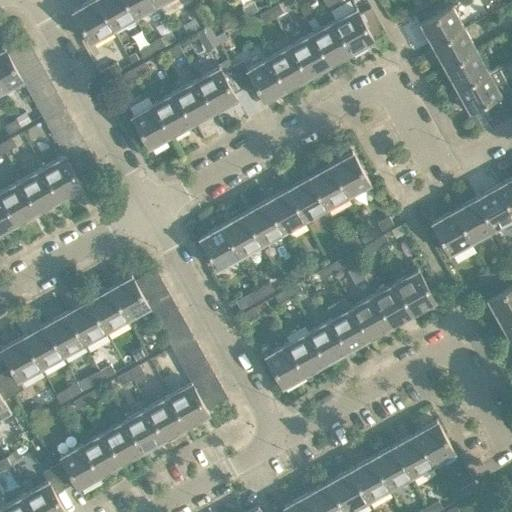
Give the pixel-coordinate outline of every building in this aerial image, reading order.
[(112,29),(113,28),(97,0),(88,0),(74,8),(74,7),(72,8),(91,41),(92,40),(92,39),(112,28),(112,29)] [(97,0),(113,28),(114,28),(113,27),(133,16),(134,17),(135,16),(125,0),(97,0)] [(125,0),(135,16),(136,16),(135,15),(155,4),(155,5),(156,4),(153,0),(125,0)] [(242,7),(246,14),(257,8),(253,0),(242,7)] [(281,1),(270,7),(275,14),(286,8),(281,1)] [(431,43),(432,44),(465,26),(464,25),(463,25),(452,5),(453,5),(452,3),(419,22),(420,23),(421,23),(432,43),(431,43)] [(335,17),(333,18),(352,51),(353,50),(372,39),(373,39),(374,39),(356,5),(354,6),(355,7),(335,18),(335,17)] [(270,7),(260,13),(264,20),(275,14),(270,7)] [(333,19),(313,30),(313,29),(312,30),(330,63),(331,63),(331,62),(351,51),(352,51),(333,18),(333,19)] [(465,26),(432,44),(432,45),(433,45),(444,64),(443,65),(444,66),(477,47),(476,46),(476,47),(464,27),(465,27),(465,26)] [(291,42),(290,42),(309,75),(310,75),(309,74),(329,63),(329,64),(330,63),(312,30),(311,31),(292,42),(291,42)] [(160,36),(149,42),(153,50),(164,44),(160,36)] [(28,40),(8,52),(14,63),(35,52),(28,40)] [(138,48),(143,56),(153,50),(149,42),(138,48)] [(270,54),(269,54),(287,87),(288,87),(288,86),(307,75),(308,76),(309,75),(290,42),(289,43),(290,44),(270,55),(270,54)] [(178,43),(167,49),(171,56),(182,50),(178,43)] [(0,89),(1,91),(1,90),(21,79),(21,80),(22,79),(19,73),(14,63),(8,52),(4,46),(3,46),(3,47),(0,48),(0,89)] [(287,87),(269,54),(268,55),(268,56),(248,67),(248,66),(247,67),(236,47),(226,53),(232,64),(244,85),(254,80),(265,100),(266,99),(266,98),(286,87),(286,88),(287,87)] [(488,69),(477,49),(477,48),(477,47),(444,66),(444,67),(445,66),(456,86),(456,87),(489,69),(488,68),(488,69)] [(35,52),(14,63),(19,73),(41,62),(35,52)] [(105,67),(109,75),(121,68),(117,61),(105,67)] [(145,61),(134,67),(139,74),(150,68),(145,61)] [(41,62),(19,73),(22,79),(25,84),(46,72),(41,62)] [(234,91),(244,85),(232,64),(222,70),(219,64),(217,65),(218,66),(198,77),(197,76),(215,109),(216,109),(215,108),(235,97),(236,98),(237,97),(234,91)] [(501,91),(509,87),(497,65),(489,69),(456,87),(457,88),(468,108),(469,110),(479,104),(489,98),(500,92),(501,91)] [(134,67),(123,73),(128,81),(139,74),(134,67)] [(46,72),(25,84),(31,95),(52,83),(46,72)] [(176,88),(175,88),(193,121),(194,121),(194,120),(214,109),(214,110),(215,109),(197,76),(195,77),(196,78),(176,89),(176,88)] [(52,83),(31,95),(36,104),(57,92),(52,83)] [(511,113),(511,90),(510,86),(509,87),(501,91),(500,92),(511,113)] [(154,100),(153,100),(172,133),(173,133),(172,132),(192,121),(192,122),(193,121),(175,88),(174,89),(174,90),(155,101),(154,100)] [(57,92),(36,104),(42,113),(63,101),(57,92)] [(500,92),(489,98),(501,119),(511,113),(500,92)] [(489,98),(479,104),(491,125),(501,119),(489,98)] [(171,134),(172,133),(153,100),(152,101),(153,102),(133,113),(132,112),(131,113),(149,146),(151,145),(150,144),(170,133),(171,134)] [(66,106),(44,118),(50,129),(72,117),(66,106)] [(72,117),(50,129),(56,139),(77,128),(72,117)] [(4,124),(9,132),(20,126),(16,118),(4,124)] [(77,128),(56,139),(62,149),(83,137),(77,128)] [(12,137),(1,143),(5,151),(16,145),(12,137)] [(68,160),(89,148),(83,137),(62,149),(64,153),(68,160)] [(89,148),(68,160),(73,170),(95,158),(89,148)] [(331,161),(330,162),(348,195),(349,194),(348,193),(368,182),(369,183),(370,182),(352,149),(350,150),(351,151),(331,162),(331,161)] [(43,164),(42,165),(60,198),(61,197),(80,186),(81,186),(82,186),(79,180),(73,170),(68,160),(64,153),(62,153),(63,154),(43,165),(43,164)] [(95,158),(73,170),(79,180),(100,168),(95,158)] [(329,163),(309,174),(309,173),(308,174),(326,207),(327,206),(347,195),(348,195),(330,162),(329,162),(329,163)] [(21,177),(20,177),(39,210),(39,209),(59,198),(59,199),(60,198),(42,165),(41,165),(41,166),(22,177),(21,177)] [(287,185),(286,186),(305,219),(306,219),(305,218),(325,207),(326,207),(308,174),(307,174),(307,175),(288,186),(287,185)] [(498,183),(497,183),(511,210),(511,175),(498,183)] [(0,192),(17,222),(18,222),(17,221),(37,210),(38,211),(39,210),(20,177),(19,178),(20,178),(0,189),(0,192)] [(476,195),(475,195),(494,228),(495,228),(494,227),(511,216),(511,210),(497,183),(496,184),(477,195),(476,195)] [(266,198),(265,198),(283,231),(284,231),(284,230),(303,219),(304,220),(305,219),(286,186),(285,187),(286,187),(266,198)] [(0,230),(15,222),(16,223),(17,222),(0,192),(0,230)] [(454,207),(472,240),(473,240),(472,239),(492,228),(493,229),(494,228),(475,195),(474,196),(475,196),(455,208),(454,207)] [(244,210),(243,210),(261,243),(262,243),(262,242),(282,231),(282,232),(283,231),(265,198),(264,199),(244,211),(244,210)] [(471,241),(472,240),(454,207),(453,208),(453,209),(433,220),(433,219),(431,220),(450,253),(451,252),(451,251),(470,240),(471,241)] [(222,222),(221,222),(240,255),(241,255),(240,254),(260,243),(261,244),(261,243),(243,210),(242,211),(243,212),(223,223),(222,222)] [(377,221),(381,229),(394,222),(390,214),(377,221)] [(239,256),(240,255),(221,222),(220,223),(221,224),(201,235),(201,234),(199,235),(218,268),(219,267),(219,266),(238,255),(239,256)] [(355,233),(344,239),(349,247),(359,241),(355,233)] [(384,233),(373,240),(377,247),(388,241),(384,233)] [(333,245),(338,253),(349,247),(344,239),(333,245)] [(373,240),(362,246),(366,253),(377,247),(373,240)] [(312,257),(301,263),(305,271),(316,265),(312,257)] [(340,258),(329,264),(334,271),(345,265),(340,258)] [(357,262),(347,268),(356,284),(367,278),(357,262)] [(290,269),(295,277),(305,271),(301,263),(290,269)] [(499,263),(489,269),(493,276),(504,270),(499,263)] [(334,271),(329,264),(319,270),(323,277),(334,271)] [(155,267),(134,279),(140,289),(161,277),(155,267)] [(396,279),(395,279),(413,312),(415,312),(414,311),(434,300),(434,301),(436,300),(417,267),(416,268),(397,279),(396,279)] [(477,275),(482,283),(493,276),(489,269),(477,275)] [(110,285),(109,285),(128,318),(128,317),(148,306),(148,307),(149,306),(145,299),(140,289),(134,279),(131,273),(130,274),(130,275),(110,286),(110,285)] [(161,277),(140,289),(145,299),(166,287),(161,277)] [(375,291),(374,291),(392,324),(393,324),(393,323),(412,312),(413,313),(413,312),(395,279),(394,280),(395,281),(375,292),(375,291)] [(511,283),(503,289),(498,280),(483,288),(488,297),(487,298),(487,300),(488,299),(499,319),(498,319),(499,320),(511,312),(511,283)] [(268,282),(258,288),(262,295),(273,289),(268,282)] [(297,282),(286,288),(291,295),(302,289),(297,282)] [(88,297),(106,330),(107,330),(106,329),(126,318),(126,319),(128,318),(109,285),(108,286),(108,287),(89,298),(88,297)] [(166,287),(145,299),(149,306),(151,310),(173,298),(166,287)] [(247,293),(252,301),(262,295),(258,288),(247,293)] [(286,288),(275,294),(279,302),(291,295),(286,288)] [(353,303),(352,303),(370,336),(371,336),(371,335),(391,324),(391,325),(392,324),(374,291),(373,292),(373,293),(353,304),(353,303)] [(67,309),(66,309),(84,342),(85,342),(85,341),(104,330),(105,331),(106,330),(88,297),(86,298),(87,299),(67,310),(67,309)] [(173,298),(151,310),(157,320),(179,309),(173,298)] [(331,315),(330,316),(349,349),(350,348),(349,347),(369,336),(369,337),(370,336),(352,303),(351,304),(351,305),(332,316),(331,315)] [(254,306),(243,312),(247,320),(258,313),(254,306)] [(45,321),(44,321),(63,354),(63,353),(83,342),(83,343),(84,342),(66,309),(65,310),(65,311),(45,322),(45,321)] [(179,309),(157,320),(163,330),(184,318),(179,309)] [(511,312),(499,320),(500,321),(511,340),(511,341),(511,342),(511,341),(511,312)] [(310,327),(309,328),(327,361),(328,360),(328,359),(347,348),(348,349),(349,349),(330,316),(329,316),(330,317),(310,328),(310,327)] [(184,318),(163,330),(168,340),(190,328),(184,318)] [(23,333),(41,366),(42,366),(41,365),(61,354),(62,355),(63,354),(44,321),(43,322),(43,323),(24,334),(23,333)] [(288,339),(287,340),(305,373),(306,372),(306,371),(326,360),(326,361),(327,361),(309,328),(308,328),(308,329),(288,340),(288,339)] [(1,345),(0,346),(11,366),(2,371),(14,392),(24,387),(19,379),(20,378),(20,377),(39,366),(40,367),(41,366),(23,333),(21,334),(22,335),(2,346),(1,345)] [(193,334),(171,346),(177,355),(198,344),(193,334)] [(305,373),(287,340),(286,340),(287,341),(267,352),(266,351),(265,352),(283,385),(285,384),(284,383),(304,372),(305,373)] [(198,344),(177,355),(182,365),(204,354),(198,344)] [(132,351),(136,358),(147,352),(143,345),(132,351)] [(204,354),(182,365),(188,376),(209,364),(204,354)] [(111,363),(100,369),(104,376),(115,370),(111,363)] [(139,363),(128,369),(132,377),(143,371),(139,363)] [(209,364),(188,376),(191,380),(195,387),(216,375),(209,364)] [(89,375),(93,382),(104,376),(100,369),(89,375)] [(128,369),(118,375),(122,383),(132,377),(128,369)] [(0,406),(4,404),(5,405),(6,404),(3,398),(14,392),(2,371),(0,372),(0,406)] [(216,375),(195,387),(200,396),(221,385),(216,375)] [(170,392),(169,392),(187,425),(188,425),(188,424),(207,413),(208,414),(209,413),(206,407),(200,396),(195,387),(191,380),(190,381),(190,382),(170,393),(170,392)] [(221,385),(200,396),(206,407),(227,395),(221,385)] [(56,393),(60,401),(72,394),(67,387),(56,393)] [(96,388),(85,394),(89,401),(100,395),(96,388)] [(148,404),(166,437),(166,436),(186,425),(186,426),(187,425),(169,392),(168,393),(168,394),(149,405),(148,404)] [(85,394),(74,400),(79,407),(89,401),(85,394)] [(126,416),(144,449),(144,448),(164,437),(165,438),(166,437),(148,404),(146,405),(147,406),(127,417),(126,416)] [(105,428),(104,428),(122,461),(123,461),(123,460),(142,449),(143,450),(144,449),(126,416),(125,417),(125,418),(105,429),(105,428)] [(415,431),(414,430),(433,463),(433,462),(453,451),(453,452),(455,451),(436,418),(435,419),(435,420),(415,431)] [(83,440),(82,440),(101,473),(101,472),(121,461),(121,462),(122,461),(104,428),(103,429),(103,430),(83,441),(83,440)] [(393,442),(392,443),(411,476),(412,475),(411,474),(431,463),(431,464),(433,463),(414,430),(413,431),(413,432),(394,443),(393,442)] [(101,473),(82,440),(81,441),(82,442),(62,453),(61,452),(60,453),(63,459),(75,480),(78,486),(80,485),(79,484),(99,473),(100,474),(101,473)] [(372,454),(371,455),(389,488),(390,487),(390,486),(409,475),(410,476),(411,476),(392,443),(391,443),(392,444),(372,455),(372,454)] [(350,466),(349,467),(368,500),(368,499),(368,498),(388,487),(388,488),(389,488),(371,455),(370,455),(370,456),(350,467),(350,466)] [(6,456),(0,459),(0,468),(10,463),(6,456)] [(75,480),(63,459),(54,464),(66,485),(75,480)] [(66,485),(54,464),(43,470),(47,478),(48,478),(55,491),(66,485)] [(328,478),(327,479),(346,511),(347,511),(346,511),(366,500),(368,500),(349,467),(348,467),(348,468),(329,479),(328,478)] [(66,511),(55,491),(48,478),(47,478),(46,479),(47,480),(27,491),(26,490),(38,511),(62,511),(64,511),(65,511),(66,511)] [(307,491),(306,491),(317,511),(343,511),(344,511),(345,511),(346,511),(327,479),(326,480),(327,480),(307,491)] [(449,493),(454,501),(464,495),(460,487),(449,493)] [(5,502),(4,502),(9,511),(38,511),(26,490),(25,491),(25,492),(5,503),(5,502)] [(317,511),(306,491),(305,492),(285,504),(285,503),(283,504),(287,509),(281,511),(317,511)] [(438,499),(427,505),(431,511),(433,511),(443,507),(438,499)] [(0,511),(9,511),(4,502),(3,503),(3,504),(0,505),(0,511)]
